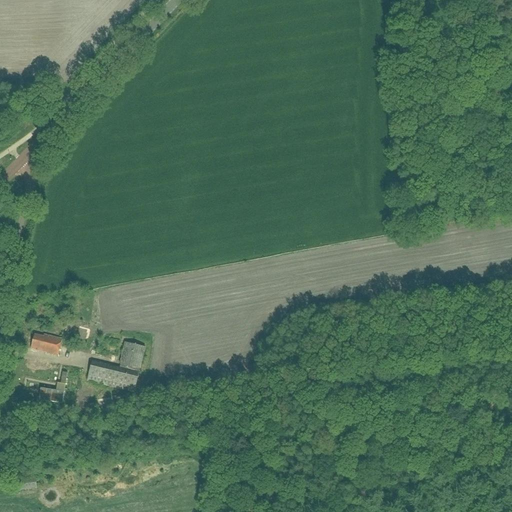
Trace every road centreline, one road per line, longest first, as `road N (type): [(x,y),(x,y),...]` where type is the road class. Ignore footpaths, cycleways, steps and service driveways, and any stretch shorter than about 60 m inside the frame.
road 1 (tertiary): [(21,161),(176,0)]
road 2 (unclassified): [(0,306),(28,192),(21,161)]
